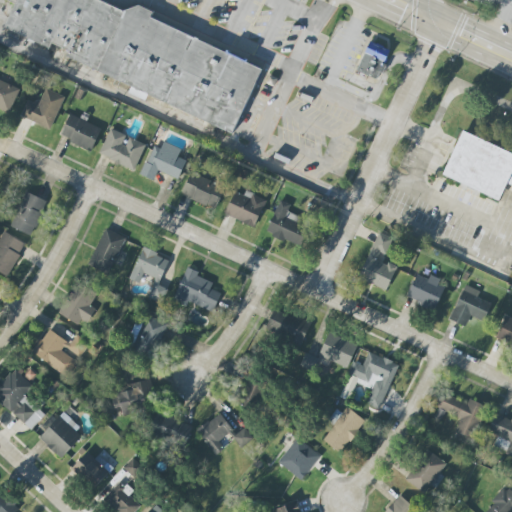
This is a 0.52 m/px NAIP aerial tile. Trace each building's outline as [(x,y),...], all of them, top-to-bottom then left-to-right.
[(14,0),(17,1),(4,26),(49,47),(52,43),(68,51),(66,56),(233,133),(263,70),(151,18),(154,12),(139,5),(124,11),(99,0),(14,0)] [(380,80),(390,49),(369,41),(358,72),(380,80)] [(0,111),(15,111),(15,85),(0,85),(0,111)] [(51,130),(65,97),(46,88),(39,105),(28,100),(21,117),(51,130)] [(92,151),(102,128),(70,114),(60,137),(92,151)] [(135,170),(146,145),(128,137),(128,136),(110,128),(99,155),(135,170)] [(511,154),(511,169),(498,200),(443,174),(463,131),(511,154)] [(181,149),(164,142),(161,148),(153,145),(141,176),(155,181),(158,171),(180,179),(187,160),(178,157),(181,149)] [(182,195),(217,208),(225,185),(190,173),(182,195)] [(32,236),(47,201),(26,192),(11,227),(32,236)] [(265,199),(246,193),(245,195),(233,192),(226,216),(257,226),(265,199)] [(266,233),(295,245),(305,219),(288,212),(291,205),(280,200),(266,233)] [(126,238),(105,228),(88,265),(109,274),(126,238)] [(360,279),(388,290),(397,267),(377,260),(380,251),(387,254),(393,238),(378,232),(360,279)] [(0,274),(17,274),(17,237),(0,237),(0,274)] [(169,258),(142,248),(131,278),(140,281),(143,274),(156,278),(149,298),(163,303),(169,289),(160,285),(169,258)] [(213,312),(221,293),(211,289),(214,281),(186,269),(173,301),(188,307),(189,302),(213,312)] [(435,310),(446,284),(430,277),(429,279),(417,274),(407,298),(435,310)] [(99,292),(79,280),(59,313),(79,326),(82,320),(87,323),(96,309),(91,306),(99,292)] [(450,320),(466,326),(470,316),(484,321),(491,303),(477,297),(480,291),(464,284),(450,320)] [(311,323),(274,308),(264,332),(301,347),(311,323)] [(127,348),(153,359),(167,325),(141,314),(127,348)] [(511,318),(506,316),(496,338),(511,345),(511,318)] [(32,353),(66,376),(77,361),(62,351),(66,346),(81,357),(90,343),(77,335),(71,344),(48,329),(32,353)] [(347,368),(358,346),(330,332),(319,355),(347,368)] [(366,405),(381,410),(398,363),(368,352),(364,365),(353,361),(349,373),(359,377),(357,383),(372,389),(366,405)] [(318,359),(307,353),(301,365),(312,371),(318,359)] [(0,389),(0,401),(31,430),(45,414),(25,395),(33,386),(17,371),(0,389)] [(240,396),(255,402),(262,382),(247,377),(240,396)] [(114,409),(121,407),(123,416),(133,413),(130,403),(155,397),(151,379),(109,390),(114,409)] [(437,408),(461,418),(455,431),(474,439),(488,407),(469,399),(467,403),(444,393),(437,408)] [(337,409),(328,421),(334,425),(323,440),(342,454),(365,420),(347,407),(343,413),(337,409)] [(193,424),(159,411),(151,431),(185,445),(193,424)] [(76,431),(80,427),(64,412),(39,438),(61,459),(82,436),(76,431)] [(197,430),(214,455),(224,449),(219,442),(231,433),(240,448),(253,439),(246,428),(236,435),(221,413),(197,430)] [(494,447),(511,453),(511,419),(495,413),(488,433),(498,436),(494,447)] [(302,481),(321,456),(298,437),(278,462),(302,481)] [(426,494),(447,463),(427,449),(406,480),(426,494)] [(72,468),(93,488),(109,471),(88,452),(72,468)] [(124,469),(135,478),(144,468),(133,458),(124,469)] [(135,511),(141,506),(130,496),(134,491),(122,480),(104,500),(117,511),(135,511)] [(511,511),(511,490),(507,486),(492,501),(495,503),(486,511),(511,511)] [(421,511),(398,495),(386,511),(421,511)] [(275,511),(300,511),(297,501),(275,509),(275,511)]
